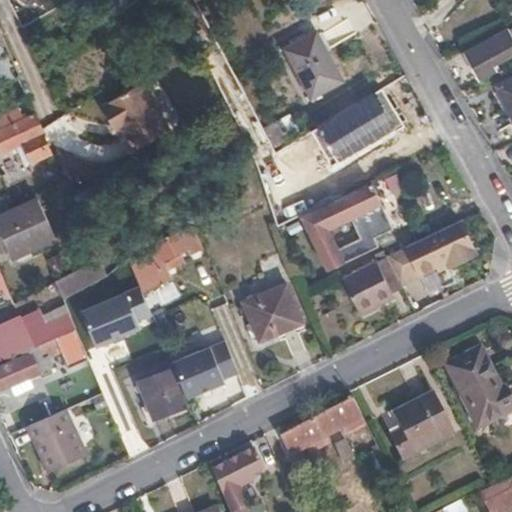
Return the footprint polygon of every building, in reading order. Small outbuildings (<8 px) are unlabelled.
[(101,0),(112,18),(123,10),(116,0),(101,0)] [(511,30),(468,54),(482,81),(497,74),(494,66),(511,55),(511,30)] [(344,83),(314,34),(283,53),(313,101),(344,83)] [(511,75),(501,80),(511,101),(511,75)] [(170,132),(143,84),(105,106),(113,124),(120,121),(136,150),(170,132)] [(383,94),(353,113),(372,144),(403,125),(383,94)] [(28,122),(22,110),(0,120),(0,146),(3,155),(21,147),(29,165),(52,156),(44,137),(46,137),(37,119),(28,122)] [(374,183),(305,216),(330,269),(380,245),(376,237),(395,228),(374,183)] [(58,243),(42,203),(0,221),(0,229),(15,262),(58,243)] [(468,251),(454,223),(403,249),(416,277),(443,263),(468,251)] [(203,248),(190,225),(138,251),(155,286),(172,278),(164,259),(186,248),(191,255),(203,248)] [(390,256),(402,284),(416,277),(403,249),(390,256)] [(472,257),(468,251),(443,263),(447,270),(472,257)] [(391,295),(403,288),(402,284),(390,256),(376,263),(391,295)] [(65,297),(108,277),(102,262),(58,281),(65,297)] [(393,299),(391,295),(376,263),(343,281),(361,317),(393,299)] [(304,322),(287,285),(244,303),(260,342),(304,322)] [(140,288),(82,313),(97,346),(141,328),(138,320),(151,314),(140,288)] [(34,314),(22,319),(34,348),(47,342),(34,314)] [(0,329),(0,343),(7,358),(23,352),(34,348),(22,319),(0,329)] [(70,368),(91,360),(78,330),(47,342),(34,348),(23,352),(24,357),(0,367),(0,387),(9,385),(28,377),(52,366),(48,359),(63,352),(70,368)] [(511,381),(501,388),(481,347),(447,366),(478,428),(511,410),(511,381)] [(215,348),(172,365),(174,370),(187,399),(228,383),(215,348)] [(186,407),(174,370),(140,383),(154,419),(186,407)] [(32,385),(28,377),(9,385),(14,393),(32,385)] [(451,437),(431,397),(395,416),(403,432),(393,437),(404,461),(451,437)] [(367,425),(354,400),(304,425),(301,421),(288,426),(291,432),(281,437),(291,456),(308,447),(312,453),(330,443),(327,438),(346,428),(350,434),(367,425)] [(66,410),(30,426),(50,470),(85,453),(66,410)] [(256,450),(214,471),(222,490),(230,508),(232,511),(253,511),(242,487),(254,482),(252,477),(266,470),(256,450)] [(477,493),(487,511),(496,511),(511,504),(501,480),(477,493)] [(449,511),(466,511),(470,510),(463,498),(447,507),(449,511)]
